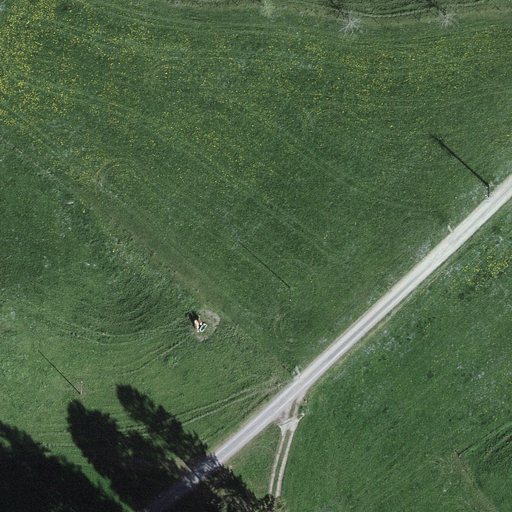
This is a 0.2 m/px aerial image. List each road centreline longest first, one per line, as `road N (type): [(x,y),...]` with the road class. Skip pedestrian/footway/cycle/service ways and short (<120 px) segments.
road 1 (track): [(511,193),(154,511)]
road 2 (track): [(309,374),(276,485),(278,511)]
